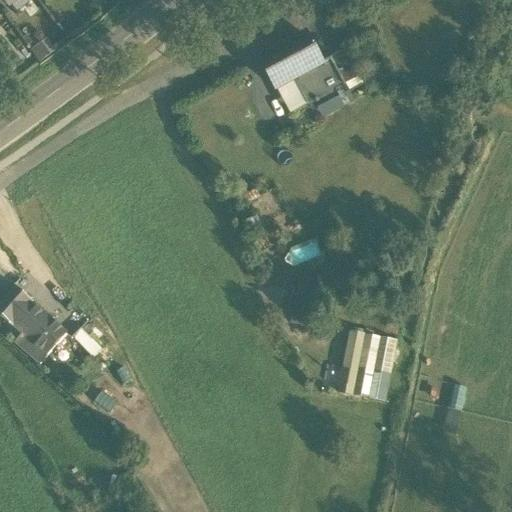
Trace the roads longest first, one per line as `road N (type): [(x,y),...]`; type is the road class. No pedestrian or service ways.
road 1 (residential): [(0,185),(131,98),(310,0)]
road 2 (secondary): [(0,133),(177,0)]
